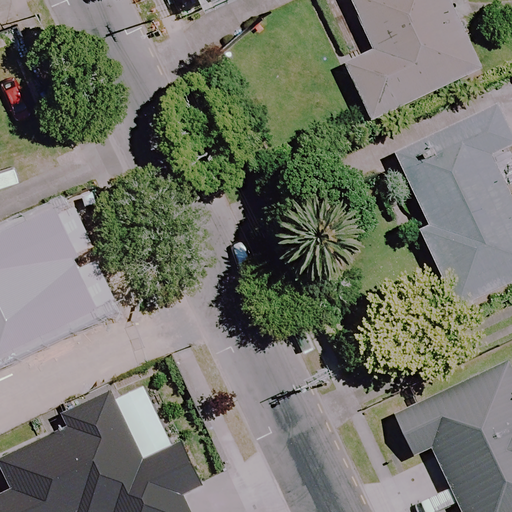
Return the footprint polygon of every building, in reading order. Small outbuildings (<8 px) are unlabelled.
[(475,75),(441,0),(346,0),(372,56),(343,69),(368,123),(475,75)] [(511,148),(511,146),(496,110),(392,156),(425,230),(419,232),(453,309),(511,282),(511,214),(487,159),(511,148)] [(0,308),(0,395),(58,382),(39,300),(0,308)] [(122,511),(99,455),(84,418),(1,452),(24,511),(122,511)] [(511,511),(511,471),(479,487),(491,511),(511,511)]
